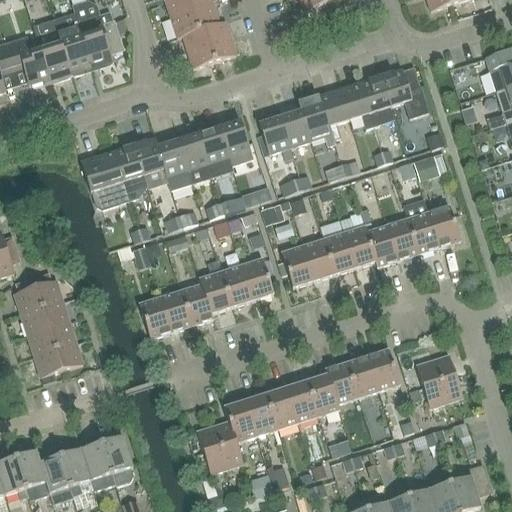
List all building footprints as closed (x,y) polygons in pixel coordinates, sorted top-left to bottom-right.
[(163,0),(171,21),(192,14),(187,0),(163,0)] [(187,0),(192,14),(213,7),(211,0),(187,0)] [(298,0),(303,14),(325,7),(322,0),(298,0)] [(425,0),(431,15),(452,8),(449,0),(425,0)] [(472,0),(449,0),(452,8),(473,1),(472,0)] [(74,17),(92,73),(100,70),(103,71),(106,70),(110,68),(112,66),(113,66),(111,58),(122,54),(110,16),(100,19),(96,10),(87,5),(72,10),(74,17)] [(198,34),(204,32),(220,27),(213,7),(192,14),(198,34)] [(177,42),(183,40),(183,39),(198,34),(192,14),(171,21),(177,42)] [(74,17),(54,23),(57,33),(70,75),(71,79),(72,79),(75,79),(79,79),(83,77),(85,75),(92,73),(74,17)] [(40,52),(51,86),(57,84),(56,80),(70,75),(57,33),(54,23),(33,30),(40,52)] [(204,32),(215,65),(236,59),(225,25),(220,27),(204,32)] [(183,39),(183,40),(193,72),(215,65),(204,32),(198,34),(183,39)] [(27,43),(4,50),(11,72),(22,69),(28,88),(43,84),(44,88),(51,86),(40,52),(31,55),(27,43)] [(4,50),(0,51),(0,97),(6,95),(0,76),(0,75),(11,72),(4,50)] [(504,93),(511,90),(511,64),(509,54),(484,62),(488,75),(497,72),(504,93)] [(380,80),(390,111),(404,106),(409,123),(428,117),(420,90),(408,94),(402,73),(380,80)] [(360,87),(374,130),(394,124),(389,111),(390,111),(380,80),(360,87)] [(365,133),(374,130),(360,87),(339,93),(350,124),(361,120),(365,133)] [(511,90),(504,93),(495,95),(502,116),(505,129),(511,126),(511,90)] [(339,93),(318,100),(328,131),(330,130),(333,138),(332,139),(334,145),(341,143),(336,128),(350,124),(339,93)] [(328,131),(318,100),(298,106),(301,115),(312,145),(324,141),(327,151),(335,148),(334,145),(332,139),(333,138),(330,130),(328,131)] [(291,151),(312,145),(301,115),(281,121),(291,151)] [(290,152),(291,151),(281,121),(259,128),(269,159),(282,155),(285,165),(293,163),(290,152)] [(220,131),(232,171),(253,164),(251,155),(241,125),(220,131)] [(233,174),(232,171),(220,131),(199,138),(213,182),(233,174)] [(204,184),(213,182),(199,138),(178,144),(188,175),(200,171),(204,184)] [(166,172),(159,151),(156,142),(135,149),(148,191),(167,185),(164,173),(166,172)] [(164,173),(167,185),(171,197),(179,194),(178,192),(191,188),(187,175),(188,175),(178,144),(159,151),(166,172),(164,173)] [(147,191),(148,191),(135,149),(114,155),(129,205),(139,202),(147,191)] [(389,154),(381,156),(385,168),(392,165),(389,154)] [(102,214),(129,205),(114,155),(81,166),(90,197),(92,196),(96,211),(102,214)] [(385,168),(381,156),(374,159),(377,170),(385,168)] [(349,167),(341,169),(345,180),(352,178),(352,177),(359,175),(356,164),(349,167)] [(345,180),(341,169),(325,174),(329,186),(338,183),(345,180)] [(307,180),(300,182),(303,193),(311,191),(307,180)] [(300,182),(281,188),(284,199),(303,193),(300,182)] [(272,203),(268,192),(263,194),(255,196),(259,208),(267,206),(272,203)] [(236,202),(221,207),(224,219),(232,216),(240,214),(236,202)] [(221,207),(206,212),(210,223),(224,219),(221,207)] [(428,217),(440,251),(460,245),(449,210),(428,217)] [(170,223),(163,225),(167,237),(183,232),(180,220),(177,211),(168,214),(170,223)] [(194,216),(180,220),(183,232),(191,230),(191,229),(197,227),(194,216)] [(376,265),(367,236),(365,230),(364,231),(362,225),(363,225),(360,216),(350,219),(355,234),(344,237),(355,272),(375,266),(376,265)] [(408,223),(419,258),(440,251),(428,217),(408,223)] [(398,265),(419,258),(408,223),(387,230),(398,265)] [(376,265),(375,266),(376,271),(398,265),(387,230),(367,236),(376,265)] [(146,231),(138,233),(142,245),(150,243),(146,231)] [(142,245),(138,233),(131,236),(135,248),(142,245)] [(334,279),(355,272),(344,237),(323,244),(334,279)] [(313,285),(334,279),(323,244),(302,250),(313,285)] [(292,292),(313,285),(302,250),(281,257),(292,292)] [(10,263),(9,259),(7,256),(0,258),(0,281),(14,277),(11,268),(10,263)] [(224,259),(216,262),(232,311),(252,304),(241,270),(229,274),(224,259)] [(199,283),(201,289),(210,318),(211,317),(232,311),(216,262),(217,265),(207,268),(211,279),(199,283)] [(241,270),(252,304),(273,298),(262,263),(241,270)] [(43,289),(39,290),(35,291),(42,312),(63,305),(56,284),(51,286),(47,287),(43,289)] [(213,323),(211,317),(210,318),(201,289),(181,295),(192,330),(213,323)] [(23,295),(19,296),(14,298),(21,319),(42,312),(35,291),(31,292),(27,294),(23,295)] [(160,302),(171,337),(192,330),(181,295),(160,302)] [(150,343),(171,337),(160,302),(139,308),(150,343)] [(70,326),(63,305),(42,312),(48,333),(70,326)] [(21,319),(27,340),(48,333),(42,312),(21,319)] [(70,326),(48,333),(55,354),(76,347),(70,326)] [(55,354),(48,333),(27,340),(34,361),(55,354)] [(83,368),(76,347),(55,354),(62,375),(83,368)] [(55,354),(34,361),(41,382),(62,375),(55,354)] [(367,360),(379,395),(399,388),(388,354),(367,360)] [(423,391),(456,381),(449,359),(416,370),(423,391)] [(358,402),(379,395),(367,360),(347,367),(358,402)] [(325,374),(327,379),(336,409),(338,408),(358,402),(347,367),(325,374)] [(339,414),(338,408),(336,409),(327,379),(307,386),(318,421),(339,414)] [(462,402),(456,381),(423,391),(429,412),(462,402)] [(298,427),(318,421),(307,386),(287,392),(298,427)] [(298,427),(287,392),(266,399),(277,434),(298,427)] [(277,434),(266,399),(245,405),(256,440),(277,434)] [(256,440),(245,405),(224,412),(228,426),(235,447),(236,447),(256,440)] [(235,447),(228,426),(197,436),(203,457),(235,447)] [(433,436),(437,447),(445,445),(442,433),(433,436)] [(428,450),(437,447),(433,436),(424,439),(428,450)] [(101,446),(114,488),(115,487),(116,490),(130,485),(133,479),(131,472),(132,472),(122,440),(101,446)] [(94,495),(114,488),(101,446),(81,453),(91,485),(94,495)] [(401,446),(392,449),(396,461),(404,458),(401,446)] [(236,447),(235,447),(203,457),(210,479),(243,468),(236,447)] [(396,461),(392,449),(383,452),(387,463),(396,461)] [(60,459),(73,499),(81,496),(79,489),(91,485),(81,453),(60,459)] [(39,466),(40,466),(37,454),(16,461),(25,493),(29,504),(49,497),(39,466)] [(73,501),(73,499),(60,459),(40,466),(39,466),(49,497),(52,508),(73,501)] [(351,462),(354,474),(363,471),(359,460),(351,462)] [(25,493),(16,461),(0,466),(0,483),(5,499),(25,493)] [(346,477),(354,474),(351,462),(342,465),(346,477)] [(282,465),(266,474),(275,493),(292,484),(282,465)] [(450,487),(457,511),(479,511),(480,511),(477,502),(492,498),(483,469),(478,470),(467,474),(469,481),(450,487)] [(254,497),(271,494),(268,476),(251,479),(254,497)] [(434,511),(457,511),(450,487),(429,493),(434,511)] [(323,488),(315,491),(318,502),(327,500),(323,488)] [(318,502),(315,491),(306,493),(310,505),(318,502)] [(408,500),(412,511),(434,511),(429,493),(408,500)] [(389,511),(412,511),(408,500),(388,507),(389,511)]
